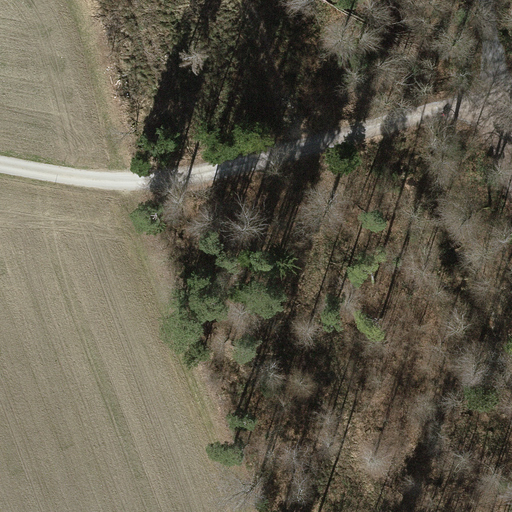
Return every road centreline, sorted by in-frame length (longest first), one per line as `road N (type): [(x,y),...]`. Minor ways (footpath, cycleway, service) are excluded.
road 1 (track): [(131,182),(210,170),(486,97)]
road 2 (track): [(250,511),(131,182)]
road 3 (track): [(0,164),(131,182)]
